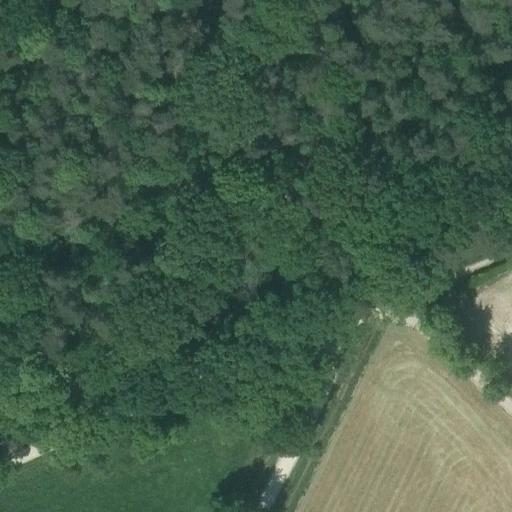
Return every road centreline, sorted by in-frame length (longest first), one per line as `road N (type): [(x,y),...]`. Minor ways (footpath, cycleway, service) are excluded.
road 1 (track): [(313,333),(0,465)]
road 2 (unclassified): [(262,511),(329,372),(313,333)]
road 3 (track): [(511,411),(411,323),(399,298)]
